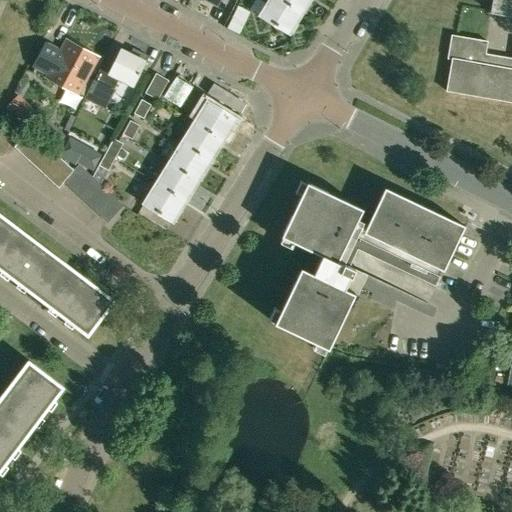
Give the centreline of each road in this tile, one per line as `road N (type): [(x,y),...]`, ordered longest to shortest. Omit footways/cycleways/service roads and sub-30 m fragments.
road 1 (unclassified): [(172,305),(302,94)]
road 2 (unclassified): [(511,201),(302,94)]
road 3 (residential): [(172,305),(0,175)]
road 4 (residential): [(302,94),(112,0)]
road 5 (residential): [(124,384),(0,292)]
road 6 (unclassified): [(62,511),(124,384)]
